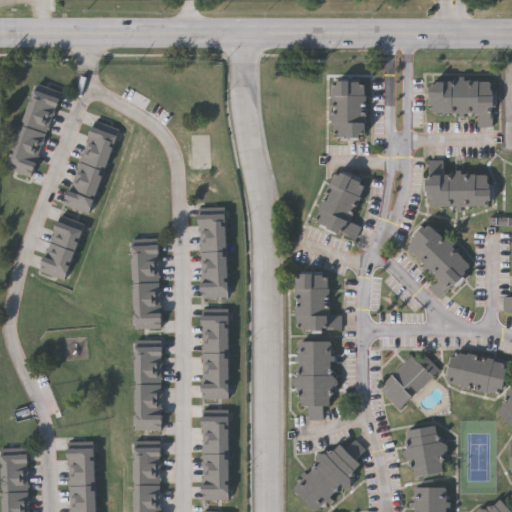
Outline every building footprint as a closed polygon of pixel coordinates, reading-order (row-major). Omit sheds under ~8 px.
[(331,80),(363,81),(362,136),(331,136),(331,80)] [(473,113),(429,113),(430,80),(491,80),(491,126),(473,126),(473,113)] [(31,96),(36,82),(61,91),(56,105),(31,96)] [(26,110),(31,96),(56,105),(51,119),(26,110)] [(21,124),(26,110),(51,119),(46,133),(21,124)] [(16,139),(21,124),(46,133),(41,147),(16,139)] [(117,133),(112,147),(87,137),(92,124),(117,133)] [(112,147),(108,160),(82,151),(87,137),(112,147)] [(11,153),(16,139),(41,147),(36,162),(11,153)] [(108,160),(103,173),(77,164),(82,151),(108,160)] [(6,167),(11,153),(36,162),(31,176),(6,167)] [(103,173),(98,186),(73,177),(77,164),(103,173)] [(364,182),(347,219),(358,224),(352,238),(312,220),(335,169),(364,182)] [(490,206),(426,206),(426,172),(490,172),(490,206)] [(98,186),(93,199),(68,190),(73,177),(98,186)] [(93,199),(89,212),(63,203),(68,190),(93,199)] [(225,205),(226,221),(199,222),(198,206),(225,205)] [(85,224),(81,235),(56,226),(59,215),(85,224)] [(226,221),(227,236),(200,237),(199,222),(226,221)] [(438,299),(426,287),(435,277),(403,245),(426,222),(470,266),(438,299)] [(81,235),(77,246),(52,237),(56,226),(81,235)] [(160,236),(160,251),(132,252),(132,236),(160,236)] [(227,236),(227,252),(200,253),(200,237),(227,236)] [(77,246),(73,257),(48,248),(52,237),(77,246)] [(73,257),(70,268),(44,259),(48,248),(73,257)] [(160,251),(160,267),(132,267),(132,252),(160,251)] [(227,252),(228,267),(201,268),(200,253),(227,252)] [(70,268),(66,279),(40,271),(44,259),(70,268)] [(160,267),(161,282),(133,283),(132,267),(160,267)] [(228,267),(229,283),(202,284),(201,268),(228,267)] [(338,331),(294,330),(295,273),(326,273),(326,314),(338,314),(338,331)] [(161,282),(161,298),(133,298),(133,283),(161,282)] [(229,283),(229,298),(202,299),(202,284),(229,283)] [(161,298),(161,313),(133,314),(133,298),(161,298)] [(229,308),(229,324),(201,324),(201,308),(229,308)] [(161,313),(162,328),(134,329),(133,314),(161,313)] [(229,324),(229,339),(201,339),(201,324),(229,324)] [(162,339),(162,354),(134,354),(134,339),(162,339)] [(229,339),(229,354),(201,354),(201,339),(229,339)] [(294,406),(294,341),(331,341),(331,406),(319,406),(319,419),(306,419),(306,406),(294,406)] [(398,409),(376,388),(415,348),(436,369),(398,409)] [(499,394),(444,381),(452,350),(511,364),(505,390),(500,389),(499,394)] [(162,354),(162,369),(134,369),(134,354),(162,354)] [(229,354),(229,369),(201,369),(201,354),(229,354)] [(162,369),(162,384),(134,384),(134,369),(162,369)] [(229,369),(229,385),(201,385),(201,369),(229,369)] [(162,384),(162,400),(134,400),(134,384),(162,384)] [(229,385),(229,400),(201,400),(201,385),(229,385)] [(511,424),(494,406),(511,389),(511,424)] [(162,400),(162,415),(134,415),(134,400),(162,400)] [(229,408),(229,423),(202,423),(202,408),(229,408)] [(162,415),(162,430),(134,430),(134,415),(162,415)] [(229,423),(229,438),(202,438),(202,423),(229,423)] [(409,478),(402,429),(438,425),(444,473),(409,478)] [(363,469),(316,511),(314,511),(291,486),(336,444),(340,447),(351,437),(361,449),(352,458),(363,469)] [(229,438),(229,453),(202,453),(202,438),(229,438)] [(94,440),(95,456),(67,457),(67,442),(94,440)] [(161,440),(161,455),(133,455),(133,440),(161,440)] [(28,446),(29,461),(1,462),(1,447),(28,446)] [(229,453),(229,469),(202,469),(202,453),(229,453)] [(161,455),(161,471),(133,471),(133,455),(161,455)] [(95,456),(95,471),(68,472),(67,457),(95,456)] [(29,461),(29,476),(2,477),(1,462),(29,461)] [(229,469),(229,484),(202,484),(202,469),(229,469)] [(95,471),(96,486),(68,487),(68,472),(95,471)] [(161,471),(161,486),(133,486),(133,471),(161,471)] [(29,476),(30,492),(2,492),(2,477),(29,476)] [(229,484),(229,499),(202,499),(202,484),(229,484)] [(96,486),(97,501),(69,503),(68,487),(96,486)] [(161,486),(161,501),(133,501),(133,486),(161,486)] [(409,511),(410,487),(446,487),(445,511),(409,511)] [(30,492),(30,507),(3,508),(2,492),(30,492)] [(486,511),(499,498),(511,509),(511,511),(486,511)] [(97,501),(97,511),(69,511),(69,503),(97,501)] [(161,501),(161,511),(133,511),(133,501),(161,501)]
